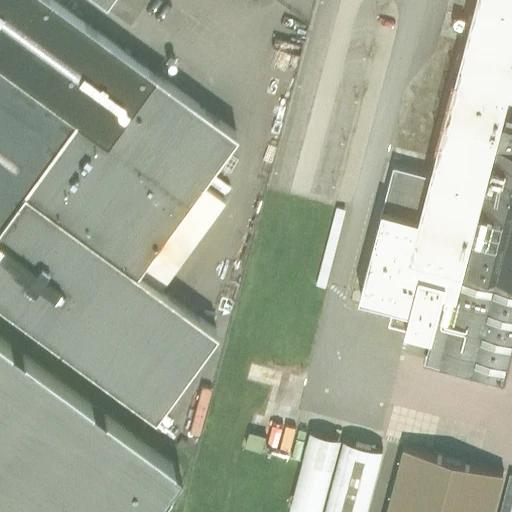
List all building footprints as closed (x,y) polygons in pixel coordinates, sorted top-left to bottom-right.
[(0,302),(73,355),(153,413),(215,329),(135,269),(235,130),(155,72),(55,0),(0,0),(0,64),(7,70),(0,79),(0,302)] [(140,0),(101,0),(127,19),(140,0)] [(511,0),(475,0),(420,215),(383,206),(359,295),(393,304),(438,316),(426,361),(438,364),(438,366),(503,383),(511,348),(511,0)] [(0,511),(151,511),(180,472),(0,339),(0,511)] [(309,430),(302,458),(289,506),(312,511),(321,511),(333,466),(341,438),(309,430)] [(365,511),(382,448),(343,438),(323,511),(365,511)] [(386,511),(492,511),(503,472),(404,446),(386,511)] [(511,511),(511,474),(510,474),(500,511),(511,511)]
